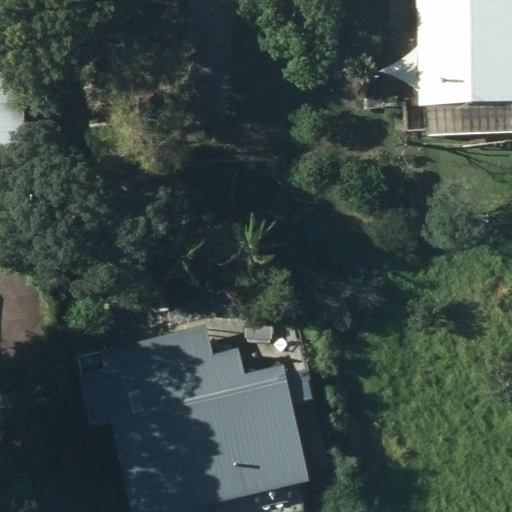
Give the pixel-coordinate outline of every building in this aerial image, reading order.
[(444,136),(511,132),(511,0),(424,0),(430,105),(443,104),(444,136)] [(0,162),(36,161),(33,70),(0,70),(0,162)] [(135,288),(160,286),(157,262),(132,264),(135,288)] [(257,316),(248,324),(246,336),(254,345),(266,345),(275,338),(276,326),(269,317),(257,316)] [(142,511),(180,511),(323,478),(294,361),(257,369),(252,345),(222,352),(215,325),(80,358),(97,425),(121,419),(142,511)]
